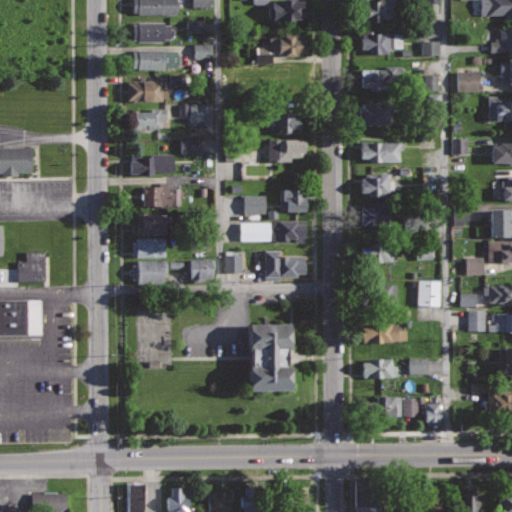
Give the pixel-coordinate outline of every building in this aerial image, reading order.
[(177,0),(132,0),(132,11),(137,11),(137,13),(177,13),(177,0)] [(302,0),(272,0),(272,7),(268,7),(268,16),(272,16),(272,20),(283,21),(283,19),(293,19),(293,17),(301,17),(302,0)] [(402,0),(370,0),(370,21),(381,21),(381,17),(402,17),(402,0)] [(511,0),(480,0),(480,13),(505,13),(505,18),(511,18),(511,0)] [(202,32),(202,20),(185,20),(184,31),(202,32)] [(164,21),(132,22),(132,41),(170,40),(169,24),(164,24),(164,21)] [(511,26),(499,26),(499,41),(490,41),(490,51),(511,51),(511,26)] [(402,32),(371,32),(371,30),(359,30),(359,47),(369,47),(369,52),(388,52),(388,48),(402,48),(402,32)] [(301,34),(272,34),(272,50),(278,50),(278,54),(306,54),(306,35),(301,35),(301,34)] [(420,54),(437,55),(438,40),(420,40),(420,54)] [(210,43),(192,43),(192,58),(210,58),(210,43)] [(254,62),(267,63),(268,47),(255,47),(254,62)] [(177,48),(131,48),(131,69),(164,69),(164,66),(177,66),(177,48)] [(511,58),(507,58),(507,61),(499,61),(499,82),(511,82),(511,58)] [(402,66),(385,66),(385,68),(360,69),(360,86),(369,86),(369,89),(402,89),(402,66)] [(305,73),(284,73),(284,71),(273,71),(273,98),(305,97),(305,73)] [(455,91),(477,91),(477,71),(455,71),(455,91)] [(168,85),(185,84),(184,73),(168,74),(168,85)] [(422,90),(437,90),(437,75),(423,74),(422,90)] [(162,79),(126,79),(127,101),(161,100),(161,98),(167,97),(167,88),(162,88),(162,79)] [(511,99),(505,99),(505,97),(497,97),(496,95),(488,95),(488,118),(511,118),(511,99)] [(389,100),(358,101),(359,124),(390,123),(389,100)] [(188,103),(188,121),(206,121),(206,103),(188,103)] [(166,106),(149,107),(149,110),(128,110),(128,129),(151,129),(151,127),(161,126),(161,118),(166,117),(166,106)] [(298,111),(269,112),(270,128),(277,128),(278,132),(291,132),(291,127),(298,127),(298,111)] [(304,137),(266,137),(266,160),(290,160),(290,156),(304,156),(304,137)] [(466,152),(465,137),(450,138),(450,153),(466,152)] [(200,152),(200,138),(179,139),(179,152),(200,152)] [(404,140),(359,141),(359,156),(368,156),(369,163),(404,162),(404,140)] [(511,142),(497,142),(497,146),(491,146),(491,161),(511,159),(511,142)] [(0,173),(34,172),(33,144),(0,144),(0,173)] [(173,152),(150,153),(150,156),(140,156),(140,154),(128,154),(128,173),(174,172),(173,152)] [(389,172),(364,172),(364,176),(361,176),(361,181),(358,181),(358,190),(368,190),(368,194),(386,194),(386,188),(395,188),(395,177),(389,177),(389,172)] [(511,175),(506,175),(506,179),(499,179),(499,187),(501,187),(502,199),(511,198),(511,175)] [(158,180),(158,184),(141,184),(141,206),(171,206),(171,205),(181,205),(181,188),(170,188),(170,184),(165,180),(158,180)] [(299,188),(279,188),(279,210),(304,211),(304,197),(299,197),(299,188)] [(241,195),(242,213),(263,213),(263,194),(241,195)] [(387,201),(360,201),(360,224),(387,224),(387,201)] [(509,208),(490,208),(490,235),(509,235),(509,231),(511,231),(511,210),(509,210),(509,208)] [(467,224),(467,212),(452,212),(451,223),(467,224)] [(135,214),(134,233),(166,234),(166,229),(173,229),(173,215),(135,214)] [(304,219),(239,219),(239,239),(305,239),(304,219)] [(164,236),(134,237),(134,240),(130,240),(131,257),(165,255),(164,236)] [(511,239),(487,239),(487,260),(511,259),(511,239)] [(392,241),(370,242),(370,245),(359,245),(359,260),(392,259),(392,241)] [(46,249),(24,250),(25,259),(17,259),(17,269),(17,280),(46,280),(46,249)] [(279,249),(264,250),(264,280),(279,279),(279,275),(297,275),(297,273),(305,273),(305,255),(279,255),(279,249)] [(223,272),(240,272),(239,254),(222,254),(223,272)] [(481,257),(464,257),(464,274),(481,274),(481,257)] [(167,258),(136,259),(136,263),(131,263),(131,278),(136,278),(136,282),(161,282),(161,275),(167,275),(167,258)] [(210,259),(188,259),(188,279),(211,279),(210,259)] [(416,305),(438,305),(439,280),(417,279),(416,305)] [(511,283),(504,283),(504,284),(482,285),(482,294),(487,294),(488,301),(511,301),(511,283)] [(395,284),(362,284),(362,304),(396,303),(395,284)] [(458,306),(474,306),(474,293),(458,293),(458,306)] [(40,297),(0,297),(0,336),(41,336),(40,297)] [(466,330),(483,331),(483,310),(466,310),(466,330)] [(511,312),(491,312),(491,323),(486,323),(486,331),(511,330),(511,312)] [(290,321),(245,322),(246,348),(249,348),(249,364),(246,364),(246,389),(291,388),(290,321)] [(397,322),(360,323),(360,341),(397,341),(397,322)] [(511,346),(498,347),(498,375),(511,375),(511,346)] [(392,357),(371,358),(371,361),(361,361),(361,377),(392,376),(392,357)] [(426,374),(426,357),(407,357),(407,373),(426,374)] [(470,382),(494,382),(494,390),(511,390),(511,420),(485,421),(485,392),(471,392),(470,382)] [(400,395),(375,395),(375,401),(368,401),(368,423),(387,423),(387,417),(400,416),(400,395)] [(416,397),(400,397),(401,416),(416,416),(416,397)] [(438,400),(424,400),(424,421),(427,421),(427,424),(439,424),(438,400)] [(379,511),(379,477),(352,478),(352,511),(379,511)] [(144,482),(126,482),(126,511),(141,511),(144,507),(144,482)] [(256,485),(244,485),(244,495),(238,495),(238,507),(241,507),(241,511),(263,511),(263,494),(256,494),(256,485)] [(306,511),(306,486),(282,486),(282,511),(306,511)] [(191,487),(171,487),(171,496),(166,496),(166,511),(194,511),(194,506),(188,506),(188,498),(191,498),(191,487)] [(65,511),(65,490),(30,491),(30,511),(65,511)] [(232,490),(214,490),(214,492),(207,492),(207,510),(209,509),(209,511),(228,511),(228,501),(232,501),(232,490)] [(439,511),(439,491),(418,491),(418,511),(439,511)] [(511,511),(511,492),(499,492),(499,511),(511,511)] [(478,511),(478,494),(454,495),(454,511),(478,511)] [(387,501),(387,511),(408,511),(408,501),(387,501)]
